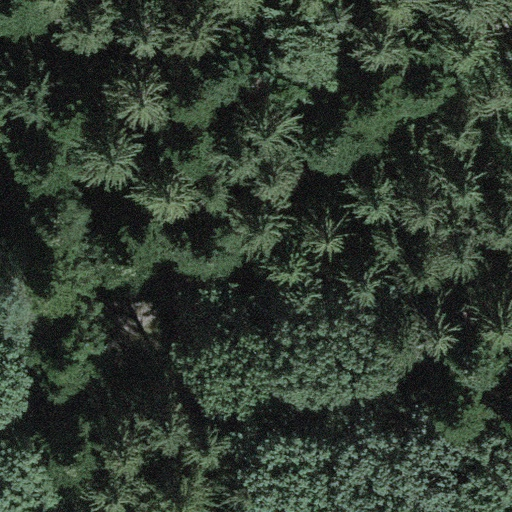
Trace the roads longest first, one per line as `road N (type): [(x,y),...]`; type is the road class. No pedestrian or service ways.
road 1 (track): [(511,18),(173,302),(0,416)]
road 2 (track): [(511,234),(399,244),(173,302)]
